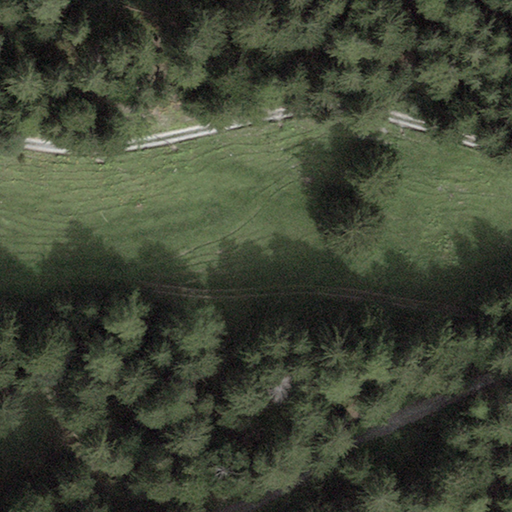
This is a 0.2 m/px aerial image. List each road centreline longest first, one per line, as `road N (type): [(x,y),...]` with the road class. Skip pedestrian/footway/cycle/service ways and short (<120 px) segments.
road 1 (track): [(511,152),(334,108),(84,151),(0,135)]
road 2 (track): [(0,292),(346,292),(511,314)]
road 3 (track): [(242,511),(380,426),(511,373)]
